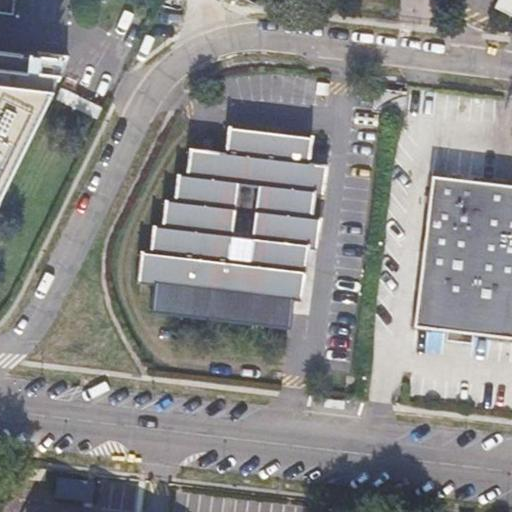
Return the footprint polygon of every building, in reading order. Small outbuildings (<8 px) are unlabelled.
[(508,12),(511,2),(511,0),(494,0),(492,4),(508,12)] [(0,195),(68,57),(39,52),(39,58),(0,51),(0,195)] [(385,110),(387,92),(373,90),(371,109),(385,110)] [(403,93),(387,92),(385,110),(401,112),(403,93)] [(157,220),(153,220),(149,246),(143,245),(140,273),(156,275),(154,301),(287,317),(292,274),(303,275),(307,243),(312,243),(315,217),(311,216),(314,190),(320,190),(323,163),(307,161),(310,137),(227,127),(225,146),(224,151),(187,146),(184,173),(177,172),(173,207),(162,206),(160,221),(157,220)] [(511,321),(511,187),(430,177),(412,316),(511,329),(511,321)] [(42,488),(69,490),(70,472),(43,471),(42,488)]
